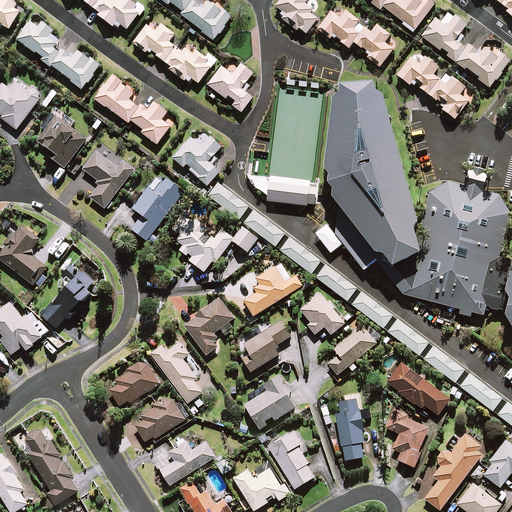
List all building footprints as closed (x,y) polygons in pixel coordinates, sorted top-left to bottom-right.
[(0,0),(0,23),(10,29),(21,13),(14,9),(17,5),(9,0),(2,0),(2,1),(0,0)] [(84,0),(101,12),(99,15),(114,26),(118,21),(128,29),(139,14),(133,10),(137,6),(128,0),(123,0),(122,2),(119,0),(84,0)] [(160,0),(168,5),(171,1),(185,12),(182,16),(214,40),(232,17),(223,10),(222,11),(210,2),(204,9),(191,0),(160,0)] [(306,0),(282,0),(277,7),(286,14),(283,18),(298,30),(300,27),(307,33),(318,19),(311,14),(314,10),(305,2),(306,0)] [(412,33),(434,4),(428,0),(424,0),(423,2),(419,0),(373,0),(375,1),(373,3),(381,10),(384,6),(404,21),(401,25),(412,33)] [(511,0),(501,0),(510,7),(508,10),(511,12),(511,0)] [(342,18),(332,11),(319,29),(331,38),(333,36),(349,48),(354,41),(371,54),(368,58),(380,67),(393,50),(385,44),(391,36),(378,26),(372,34),(365,29),(361,33),(354,28),(359,22),(346,12),(342,18)] [(436,19),(423,36),(490,87),(510,60),(502,54),(498,59),(486,49),(481,55),(468,45),(465,49),(454,41),(466,26),(455,18),(447,28),(436,19)] [(31,23),(19,40),(44,58),(42,60),(52,67),(53,65),(74,80),(72,82),(83,89),(101,64),(93,59),(91,61),(77,51),(73,57),(48,39),(55,31),(43,22),(38,28),(31,23)] [(148,26),(135,43),(147,53),(150,49),(173,66),(170,70),(184,80),(189,74),(199,82),(210,68),(206,64),(209,60),(188,45),(182,53),(170,43),(176,36),(162,25),(157,32),(148,26)] [(420,66),(412,59),(399,76),(411,84),(413,81),(446,106),(444,110),(455,118),(468,101),(460,95),(465,88),(452,78),(447,85),(434,75),(439,68),(426,59),(420,66)] [(234,76),(222,67),(208,86),(226,99),(229,95),(237,101),(233,106),(242,112),(253,98),(242,89),(255,73),(242,64),(234,76)] [(114,75),(96,100),(128,124),(131,119),(145,130),(142,134),(157,145),(170,127),(162,121),(168,112),(155,103),(149,111),(140,105),(138,107),(128,100),(133,93),(122,85),(124,82),(114,75)] [(31,86),(29,89),(18,80),(11,90),(2,83),(0,86),(0,113),(3,116),(2,118),(17,130),(43,95),(38,91),(31,86)] [(501,310),(510,312),(509,315),(511,320),(511,260),(504,258),(511,220),(511,211),(502,195),(486,191),(467,187),(451,183),(433,194),(424,224),(430,234),(429,239),(420,236),(418,228),(422,222),(387,96),(381,92),(378,83),(345,86),(343,95),(338,99),(329,169),(334,175),(333,183),(338,190),(337,197),(341,204),(338,235),(366,271),(378,261),(406,295),(463,310),(462,315),(474,318),(475,313),(487,316),(489,306),(492,307),(493,310),(500,312),(501,310)] [(41,127),(46,131),(39,140),(53,151),(49,156),(65,168),(87,139),(59,117),(52,112),(41,127)] [(191,138),(174,158),(184,167),(188,163),(202,175),(200,178),(209,186),(220,173),(208,162),(221,147),(211,138),(203,148),(191,138)] [(84,170),(99,181),(97,183),(100,186),(91,197),(106,209),(135,169),(123,160),(118,167),(101,154),(97,152),(84,170)] [(267,163),(258,163),(253,171),(257,180),(267,181),(267,163)] [(472,168),(467,187),(486,191),(491,173),(472,168)] [(153,189),(150,187),(133,208),(143,216),(133,229),(147,241),(154,245),(159,238),(153,234),(186,191),(165,175),(153,189)] [(250,207),(218,182),(208,195),(241,220),(250,207)] [(273,186),(271,202),(311,207),(313,191),(298,190),(298,188),(288,187),(288,188),(273,186)] [(286,235),(254,210),(244,222),(277,247),(286,235)] [(180,250),(187,256),(189,253),(193,256),(189,260),(195,264),(205,272),(214,260),(217,262),(234,239),(222,229),(215,239),(206,232),(209,229),(197,220),(194,223),(185,216),(175,230),(182,234),(177,240),(184,246),(180,250)] [(16,233),(15,232),(6,245),(7,246),(0,256),(0,258),(35,285),(37,283),(42,286),(47,279),(42,275),(48,267),(30,253),(41,239),(23,225),(16,233)] [(244,227),(233,240),(249,252),(259,238),(244,227)] [(322,262),(290,237),(280,249),(313,274),(322,262)] [(291,279),(282,263),(257,279),(261,285),(255,288),(258,293),(245,301),(254,316),(303,286),(297,276),(291,279)] [(358,289),(325,264),(316,277),(349,302),(358,289)] [(83,301),(86,303),(93,295),(91,293),(98,285),(94,282),(81,269),(79,271),(74,266),(64,277),(67,280),(66,287),(63,292),(65,293),(44,316),(58,328),(83,301)] [(394,316),(362,291),(352,304),(385,329),(394,316)] [(346,323),(321,294),(301,310),(311,323),(308,325),(316,335),(325,327),(332,335),(346,323)] [(235,318),(220,298),(185,325),(207,355),(218,347),(214,340),(217,337),(214,333),(221,328),(224,333),(233,327),(229,322),(235,318)] [(34,344),(44,337),(50,333),(40,320),(35,324),(28,316),(24,319),(12,303),(0,311),(0,328),(6,337),(2,340),(13,355),(25,346),(29,351),(35,346),(34,344)] [(430,343),(397,318),(387,330),(420,355),(430,343)] [(291,337),(282,321),(245,344),(251,354),(243,359),(251,372),(279,355),(275,347),(291,337)] [(377,343),(363,326),(335,349),(340,355),(329,364),(338,375),(377,343)] [(190,355),(180,342),(168,351),(164,345),(152,354),(188,404),(203,392),(194,379),(196,377),(184,360),(190,355)] [(466,371),(433,346),(423,359),(456,384),(466,371)] [(110,390),(121,406),(129,401),(130,403),(161,384),(149,364),(139,363),(128,369),(129,372),(116,380),(119,385),(110,390)] [(451,399),(402,363),(387,383),(422,408),(425,404),(439,415),(451,399)] [(503,398),(470,373),(460,386),(493,411),(503,398)] [(291,392),(281,375),(264,385),(268,391),(245,405),(260,429),(267,425),(265,421),(273,416),(275,420),(296,407),(288,394),(291,392)] [(365,427),(359,393),(338,397),(341,414),(336,414),(342,446),(343,446),(346,460),(366,457),(361,427),(365,427)] [(177,405),(172,397),(142,415),(145,420),(136,426),(146,442),(155,436),(156,438),(190,417),(181,403),(177,405)] [(511,405),(508,402),(498,414),(511,424),(511,405)] [(409,415),(394,409),(386,428),(400,434),(393,449),(401,452),(398,460),(414,467),(419,457),(417,456),(429,428),(407,418),(409,415)] [(48,441),(40,428),(25,438),(34,451),(29,454),(52,491),(49,493),(56,505),(79,491),(71,478),(74,476),(65,460),(61,463),(58,458),(61,456),(51,440),(48,441)] [(303,445),(295,431),(269,447),(295,489),(315,477),(307,464),(309,463),(300,447),(303,445)] [(488,450),(466,433),(451,453),(446,448),(436,461),(442,466),(434,476),(440,481),(426,499),(441,511),(488,450)] [(177,442),(179,446),(170,452),(176,461),(161,470),(171,485),(216,457),(206,441),(193,450),(191,446),(185,437),(177,442)] [(511,444),(506,440),(490,461),(493,463),(484,475),(500,487),(511,473),(511,444)] [(15,471),(4,453),(0,455),(0,493),(11,511),(15,511),(29,504),(20,491),(24,488),(14,472),(15,471)] [(281,486),(267,462),(255,469),(259,476),(254,479),(249,470),(235,478),(255,511),(277,497),(279,501),(291,493),(285,484),(281,486)] [(232,469),(229,463),(220,468),(224,474),(232,469)] [(200,485),(197,480),(181,489),(195,511),(232,511),(224,497),(215,502),(208,490),(201,495),(197,487),(200,485)] [(495,511),(501,505),(473,484),(458,504),(468,511),(495,511)]
